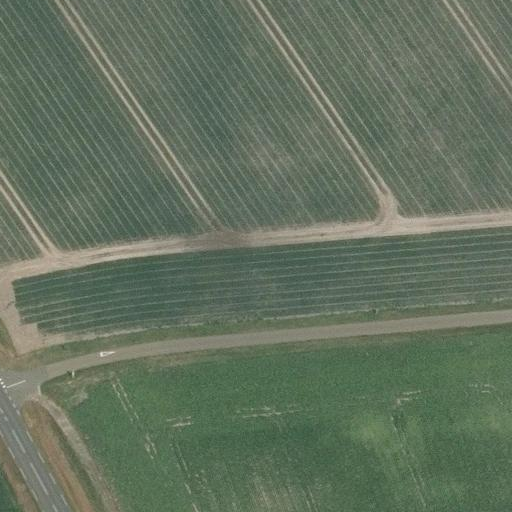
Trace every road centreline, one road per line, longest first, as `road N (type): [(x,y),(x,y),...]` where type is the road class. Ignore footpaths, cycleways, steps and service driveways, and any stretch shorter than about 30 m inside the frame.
road 1 (unclassified): [(0,385),(157,348),(511,315)]
road 2 (track): [(112,511),(60,422),(25,380)]
